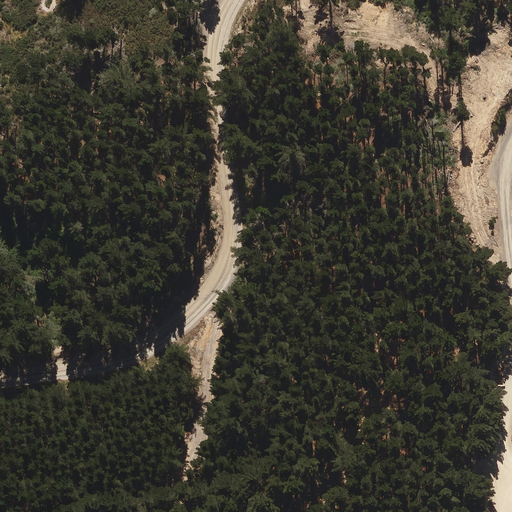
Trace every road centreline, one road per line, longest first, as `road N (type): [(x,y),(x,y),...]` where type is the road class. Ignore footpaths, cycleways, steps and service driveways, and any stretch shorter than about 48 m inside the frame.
road 1 (track): [(0,379),(140,352),(192,315),(222,279),(235,216),(215,63),(231,0)]
road 2 (track): [(509,249),(485,240),(468,174),(472,138),(511,63)]
road 3 (track): [(504,511),(511,391)]
